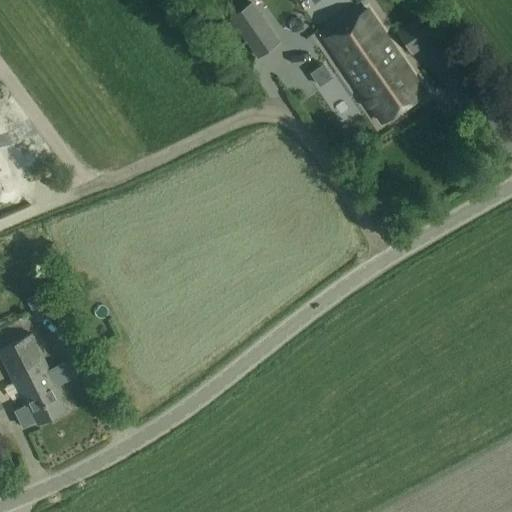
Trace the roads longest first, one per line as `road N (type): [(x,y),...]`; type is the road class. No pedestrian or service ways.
road 1 (unclassified): [(0,502),(146,435),(294,321),(511,188)]
road 2 (unknown): [(388,262),(310,143),(270,116),(0,231)]
